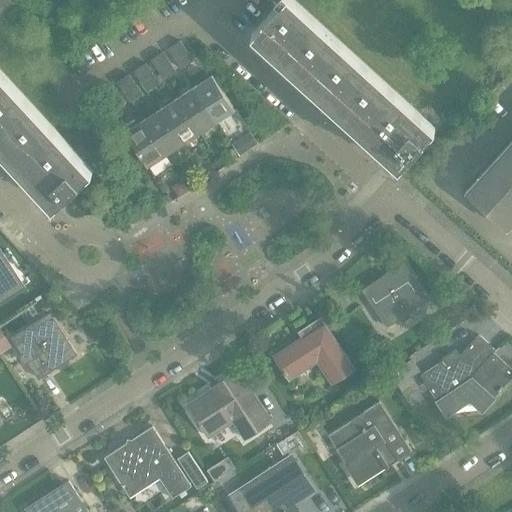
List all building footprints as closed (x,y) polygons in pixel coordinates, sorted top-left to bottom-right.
[(435,129),(421,117),(293,0),(283,0),(256,30),(376,141),(373,144),(386,156),(389,153),(402,165),(435,129)] [(196,61),(182,40),(170,49),(184,70),(196,61)] [(179,72),(165,52),(153,60),(166,80),(179,72)] [(161,84),(148,63),(136,71),(149,92),(161,84)] [(94,171),(81,157),(0,68),(0,139),(35,177),(32,180),(44,193),(47,190),(59,203),(94,171)] [(144,95),(130,75),(118,82),(132,103),(144,95)] [(214,77),(195,89),(217,122),(236,110),(214,77)] [(127,106),(113,86),(101,93),(114,114),(127,106)] [(195,89),(179,100),(200,134),(217,122),(195,89)] [(200,134),(179,100),(162,111),(183,145),(200,134)] [(162,111),(145,122),(167,155),(183,145),(162,111)] [(149,167),(167,155),(145,122),(127,133),(149,167)] [(511,151),(489,177),(475,192),(508,221),(511,217),(511,151)] [(0,258),(0,296),(17,285),(0,258)] [(404,264),(362,291),(386,327),(428,300),(404,264)] [(51,314),(13,338),(40,379),(78,355),(51,314)] [(303,338),(274,356),(289,380),(317,361),(332,384),(355,369),(321,318),(299,333),(303,338)] [(1,328),(0,328),(0,351),(11,345),(1,328)] [(445,360),(421,376),(438,402),(463,386),(462,384),(470,378),(494,400),(511,379),(511,368),(495,353),(497,351),(479,335),(461,355),(456,350),(444,358),(445,360)] [(212,389),(187,406),(206,434),(231,418),(245,439),(269,423),(237,372),(212,388),(212,389)] [(365,411),(328,435),(328,436),(332,433),(340,445),(336,448),(357,480),(382,463),(386,469),(390,467),(389,466),(412,451),(379,400),(364,410),(365,411)] [(105,458),(128,495),(149,481),(151,483),(163,475),(176,496),(173,498),(173,499),(192,486),(153,427),(105,458)] [(189,452),(178,459),(198,489),(209,482),(189,452)] [(291,456),(241,489),(255,511),(286,511),(285,510),(314,491),(291,456)] [(90,511),(70,480),(27,509),(28,511),(90,511)]
